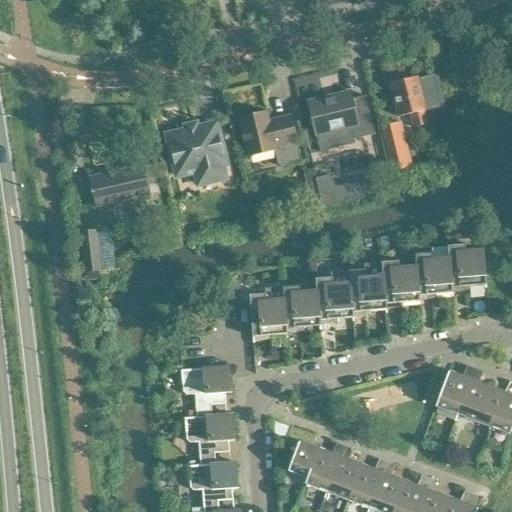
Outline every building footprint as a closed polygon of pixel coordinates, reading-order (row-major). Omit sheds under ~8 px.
[(417,81),(417,77),(391,84),(399,117),(411,115),(414,128),(428,125),(425,111),(444,106),(438,79),(434,77),(417,81)] [(350,92),(308,102),(316,137),(320,153),(353,145),(352,140),(375,135),(365,96),(352,99),(350,92)] [(302,162),(291,116),(269,122),(266,112),(239,119),(249,157),(275,151),(278,165),(282,167),(302,162)] [(403,137),(400,123),(387,126),(390,140),(403,137)] [(226,165),(216,124),(198,129),(196,124),(185,127),(186,131),(167,136),(177,177),(196,172),(199,185),(225,179),(222,166),(226,165)] [(151,196),(144,166),(89,178),(96,208),(151,196)] [(332,180),(316,184),(319,197),(323,212),(377,199),(375,191),(373,183),(334,192),(332,180)] [(100,271),(96,231),(80,233),(85,273),(86,273),(88,284),(100,282),(99,271),(100,271)] [(465,246),(448,247),(449,259),(450,259),(453,297),(453,294),(452,288),(469,287),(485,286),(485,289),(486,289),(483,251),(465,252),(465,246)] [(432,254),(415,255),(416,268),(417,267),(419,306),(420,306),(420,302),(419,296),(436,295),(452,294),(452,298),(453,297),(450,259),(449,259),(448,247),(431,248),(432,254)] [(399,262),(382,263),(383,276),(386,314),(387,314),(387,310),(386,305),(403,303),(419,302),(419,306),(417,267),(416,268),(399,269),(399,262)] [(366,270),(349,272),(350,284),(353,312),(353,313),(353,315),(353,322),(354,322),(354,318),(353,313),(370,312),(386,310),(386,314),(383,276),(382,263),(365,265),(366,270)] [(332,279),(316,280),(317,292),(320,320),(320,321),(320,330),(321,330),(320,321),(337,320),(352,319),(353,322),(353,315),(353,313),(353,312),(350,284),(349,272),(332,273),(332,279)] [(299,287),(283,288),(284,300),(287,339),(288,339),(288,335),(287,329),(304,328),(319,327),(320,330),(320,321),(320,320),(317,292),(300,293),(299,287)] [(266,295),(250,296),(253,344),(254,344),(254,338),(271,336),(286,335),(287,339),(284,300),(283,288),(266,289),(266,295)] [(229,367),(181,371),(182,385),(183,385),(183,393),(187,396),(191,395),(191,396),(195,395),(197,418),(212,417),(211,406),(226,405),(225,393),(231,392),(229,367)] [(457,416),(475,369),(467,367),(462,378),(450,373),(450,372),(449,371),(435,408),(457,416)] [(496,413),(484,408),(492,388),(492,387),(491,389),(479,384),(482,372),(475,369),(457,416),(490,428),(496,413)] [(510,435),(511,428),(511,383),(510,383),(505,394),(492,389),(493,388),(492,388),(484,408),(496,413),(490,428),(510,435)] [(235,440),(233,415),(212,417),(197,418),(185,419),(186,432),(187,440),(190,443),(195,443),(199,443),(200,466),(215,465),(215,454),(229,453),(229,441),(235,440)] [(307,480),(319,449),(318,449),(318,450),(311,447),(315,436),(292,427),(285,444),(296,449),(288,472),(307,479),(307,480)] [(327,493),(344,447),(337,444),(332,455),(319,450),(319,449),(307,480),(307,479),(305,485),(327,493)] [(348,501),(362,465),(361,465),(361,466),(348,461),(351,449),(344,447),(327,493),(348,501)] [(370,509),(387,463),(380,460),(374,471),(362,466),(362,465),(348,501),(370,509)] [(238,488),(236,463),(215,465),(200,466),(188,467),(189,480),(190,480),(190,488),(194,491),(198,491),(202,491),(204,508),(203,511),(219,511),(218,502),(233,501),(232,489),(238,488)] [(377,511),(392,511),(404,481),(404,480),(403,482),(391,477),(394,465),(387,463),(370,509),(377,511)] [(417,511),(430,479),(422,476),(417,487),(405,482),(405,481),(404,481),(392,511),(417,511)] [(417,511),(441,511),(447,497),(447,496),(446,498),(434,493),(437,481),(430,479),(417,511)] [(476,511),(478,509),(474,508),(478,497),(465,492),(460,503),(447,498),(448,497),(447,497),(441,511),(476,511)]
